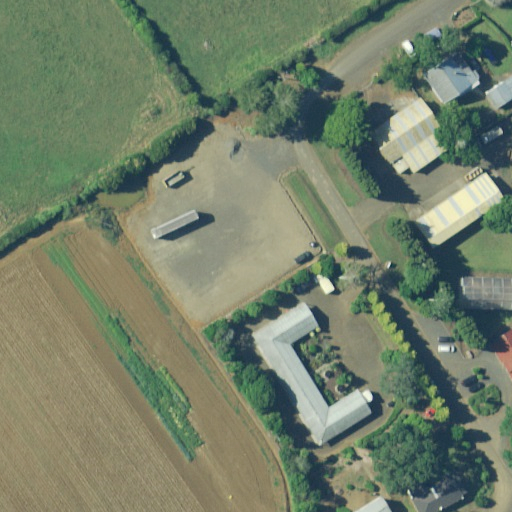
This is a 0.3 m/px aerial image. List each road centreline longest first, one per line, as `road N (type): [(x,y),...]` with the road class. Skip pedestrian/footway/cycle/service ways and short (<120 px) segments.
road 1 (residential): [(495,511),(499,477),(300,150),(298,115),(320,85)]
road 2 (unclassified): [(456,0),(320,85)]
